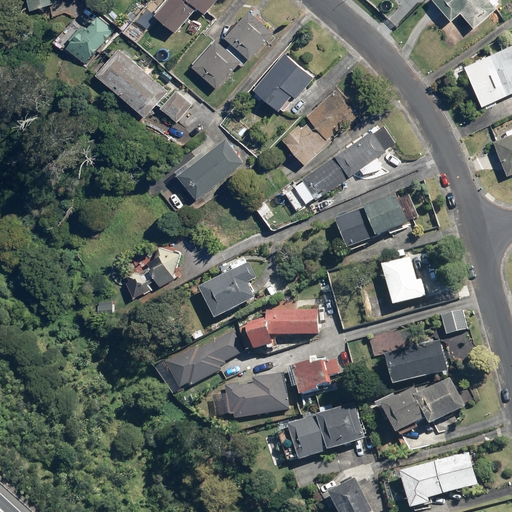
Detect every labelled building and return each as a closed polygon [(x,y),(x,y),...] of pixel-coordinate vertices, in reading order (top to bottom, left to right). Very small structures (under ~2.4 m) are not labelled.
[(36,0),(39,8),(57,2),(56,0),(36,0)] [(172,0),(160,14),(181,31),(202,6),(210,13),(221,0),(172,0)] [(439,0),(458,21),(468,12),(481,27),(504,7),(497,0),(439,0)] [(253,10),(230,37),(257,59),(279,32),(253,10)] [(70,42),(65,48),(84,65),(115,30),(99,16),(86,30),(80,25),(68,39),(70,42)] [(218,40),(195,67),(222,89),(245,62),(218,40)] [(511,45),(469,65),(488,107),(511,95),(511,45)] [(120,48),(98,74),(150,117),(172,90),(120,48)] [(289,52),(260,90),(286,110),(298,94),(303,98),(320,76),(289,52)] [(181,88),(164,107),(180,121),(197,103),(181,88)] [(300,125),(285,139),(309,164),(335,140),(333,137),(345,125),(348,128),(362,115),(337,89),(309,115),(313,119),(303,128),(300,125)] [(373,130),(305,178),(306,179),(297,185),(310,203),(319,197),(320,199),(388,151),(387,149),(396,143),(384,126),(375,133),(373,130)] [(511,134),(495,142),(508,175),(511,173),(511,134)] [(228,138),(183,174),(202,199),(247,162),(228,138)] [(397,194),(336,219),(349,250),(410,225),(397,194)] [(131,281),(127,283),(135,297),(153,289),(150,283),(159,279),(162,286),(176,279),(181,253),(158,246),(155,258),(147,262),(145,259),(141,257),(136,259),(135,264),(139,270),(128,275),(131,281)] [(411,258),(383,266),(395,307),(428,298),(423,279),(418,281),(411,258)] [(241,267),(200,288),(217,320),(258,298),(241,267)] [(278,344),(275,336),(323,335),(322,309),(271,311),(272,321),(250,330),(259,352),(278,344)] [(462,310),(442,315),(447,335),(467,330),(462,310)] [(198,347),(170,364),(184,387),(191,383),(195,388),(231,365),(229,363),(247,352),(235,331),(202,352),(198,347)] [(441,341),(386,357),(394,387),(449,371),(441,341)] [(315,362),(290,368),(297,397),(321,391),(320,388),(330,386),(324,364),(316,366),(315,362)] [(237,414),(238,418),(295,409),(289,373),(257,378),(258,382),(229,386),(230,395),(215,398),(218,417),(237,414)] [(417,389),(383,407),(398,435),(427,420),(430,427),(467,407),(451,378),(420,395),(417,389)] [(358,404),(290,426),(301,461),(369,439),(358,404)] [(471,452),(403,472),(414,510),(433,504),(432,499),(480,485),(471,452)] [(375,511),(358,479),(331,493),(341,511),(375,511)]
